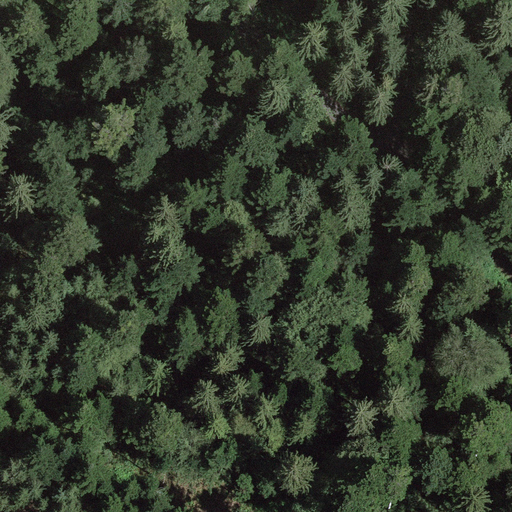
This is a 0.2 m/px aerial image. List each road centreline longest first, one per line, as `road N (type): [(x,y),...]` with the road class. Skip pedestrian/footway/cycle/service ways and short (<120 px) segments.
road 1 (unclassified): [(393,157),(208,0)]
road 2 (unclassified): [(511,266),(393,157)]
road 3 (unclassified): [(393,157),(402,0)]
